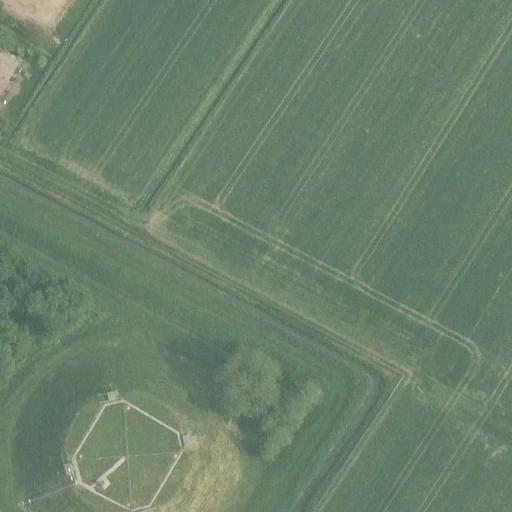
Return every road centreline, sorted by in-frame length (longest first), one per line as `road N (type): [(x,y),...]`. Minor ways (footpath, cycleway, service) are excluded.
road 1 (track): [(0,195),(334,376),(341,398),(267,511)]
road 2 (track): [(134,221),(0,149)]
